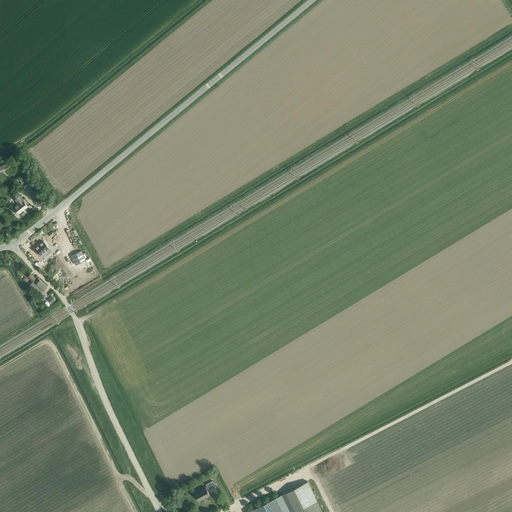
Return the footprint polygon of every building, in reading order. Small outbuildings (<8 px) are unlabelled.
[(29,183),(24,176),(20,179),(25,186),(29,183)] [(18,215),(28,206),(18,193),(12,197),(17,203),(12,208),(18,215)] [(42,241),(33,248),(40,258),(42,256),(40,254),(48,248),(42,241)] [(81,250),(72,255),(76,263),(85,259),(81,250)] [(48,264),(45,266),(53,274),(56,272),(48,264)] [(46,287),(39,280),(35,284),(33,281),(29,285),(32,288),(34,286),(37,290),(40,293),(40,292),(43,295),(46,292),(44,289),(46,287)] [(304,506),(317,500),(308,481),(294,488),(304,506)] [(199,501),(210,495),(206,487),(195,493),(199,501)] [(290,511),(281,494),(247,511),(246,511),(290,511)]
